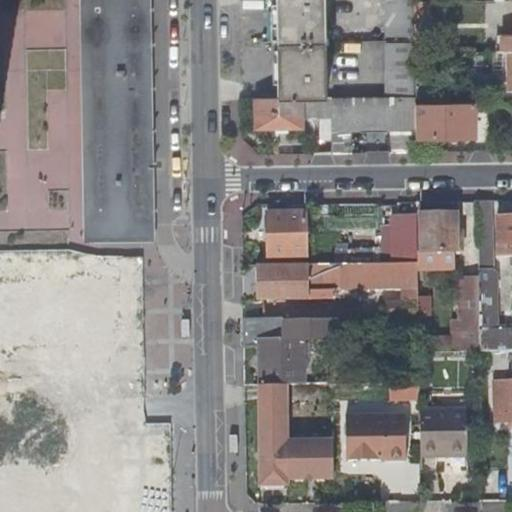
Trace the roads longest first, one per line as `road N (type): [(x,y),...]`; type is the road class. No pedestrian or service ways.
road 1 (secondary): [(201,184),(207,511)]
road 2 (residential): [(201,184),(511,178)]
road 3 (secondary): [(198,0),(201,184)]
road 4 (unknown): [(205,416),(126,390),(70,388)]
